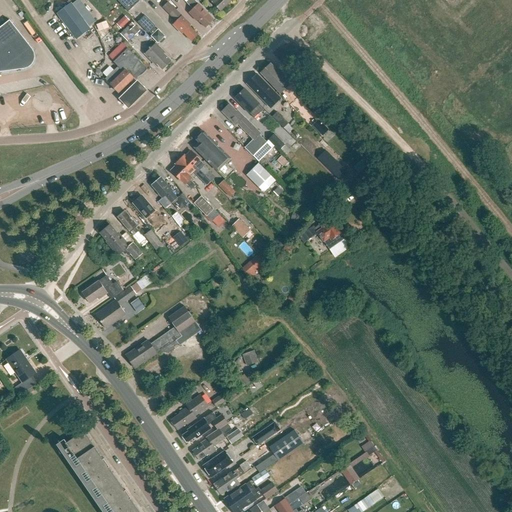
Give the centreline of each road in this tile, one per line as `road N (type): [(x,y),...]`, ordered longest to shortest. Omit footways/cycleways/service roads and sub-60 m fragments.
road 1 (unclassified): [(37,301),(106,205),(288,30),(411,155),(511,276)]
road 2 (primary): [(229,48),(128,137),(0,199)]
road 3 (tertiary): [(208,511),(96,354),(37,301)]
road 4 (residential): [(0,141),(100,127),(134,109),(194,53)]
road 5 (track): [(24,0),(115,120)]
road 6 (residential): [(159,511),(77,391)]
